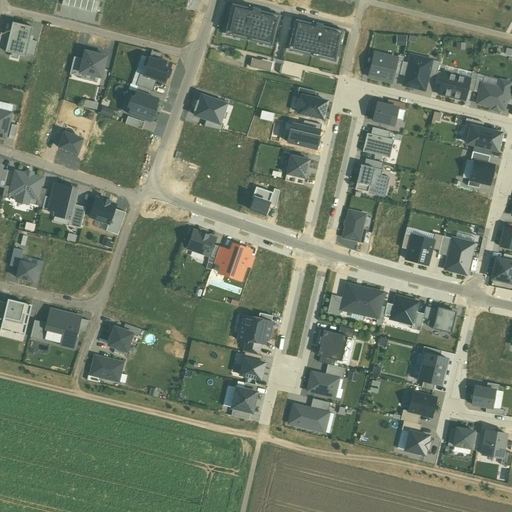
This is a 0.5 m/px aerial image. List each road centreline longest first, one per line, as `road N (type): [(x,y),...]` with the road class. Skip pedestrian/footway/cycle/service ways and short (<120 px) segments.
road 1 (residential): [(0,9),(196,56)]
road 2 (residential): [(364,88),(327,255)]
road 3 (residential): [(303,248),(341,89)]
road 4 (residential): [(303,248),(154,188)]
road 5 (residential): [(511,145),(475,298)]
road 6 (residential): [(327,255),(475,298)]
road 7 (residential): [(364,88),(511,123)]
road 8 (residential): [(0,151),(138,198)]
road 9 (residential): [(327,255),(303,365),(277,359)]
road 10 (residential): [(154,188),(196,56)]
road 11 (residential): [(355,29),(238,0)]
